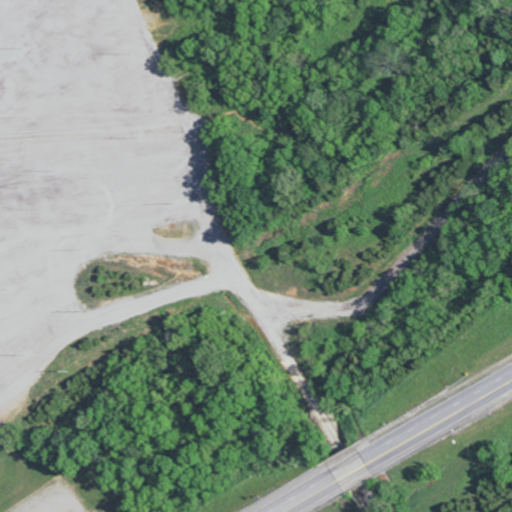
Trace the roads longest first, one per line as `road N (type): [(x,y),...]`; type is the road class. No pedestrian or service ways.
road 1 (track): [(263,314),(360,300),(511,140)]
road 2 (trunk): [(367,461),(511,375)]
